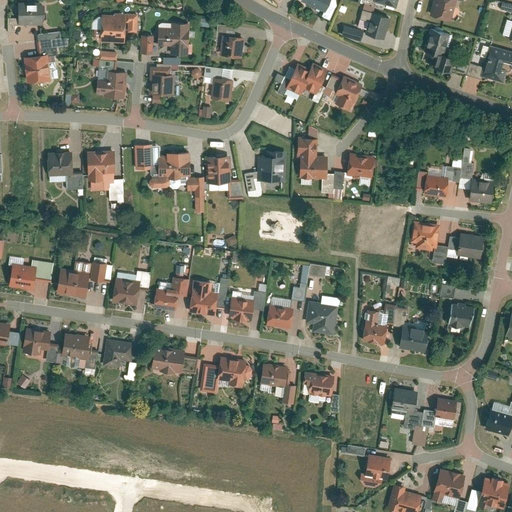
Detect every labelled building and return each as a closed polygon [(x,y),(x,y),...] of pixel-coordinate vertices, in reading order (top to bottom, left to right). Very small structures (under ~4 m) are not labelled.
[(19,24),(44,23),(43,18),(45,18),(45,3),(42,3),(42,0),(18,1),(19,24)] [(305,0),(327,10),(331,0),(305,0)] [(434,0),(430,15),(452,20),(457,0),(434,0)] [(125,41),(127,12),(115,12),(115,13),(102,13),(101,40),(125,41)] [(368,33),(385,38),(391,17),(374,12),(368,33)] [(190,22),(172,21),(172,27),(159,26),(158,44),(171,45),(171,53),(189,54),(190,22)] [(342,33),(362,39),(364,30),(345,25),(342,33)] [(425,49),(444,54),(450,33),(430,28),(425,49)] [(152,53),(152,34),(143,34),(143,53),(152,53)] [(245,36),(223,34),(221,55),(243,57),(245,36)] [(511,48),(493,44),(485,77),(511,83),(511,48)] [(49,53),(25,56),(28,82),(52,79),(49,53)] [(312,70),(304,88),(316,93),(328,68),(315,62),(312,70)] [(171,65),(151,64),(150,94),(175,94),(176,74),(171,74),(171,65)] [(287,87),(301,93),(304,88),(312,70),(297,64),(287,87)] [(126,97),(128,71),(108,69),(108,79),(98,79),(97,92),(104,92),(104,96),(126,97)] [(336,103),(350,109),(354,101),(356,102),(365,83),(344,74),(335,93),(340,95),(336,103)] [(235,78),(214,76),(212,97),(232,100),(235,78)] [(209,117),(211,108),(202,105),(200,115),(209,117)] [(327,173),(328,155),(318,155),(319,129),(310,123),(309,135),(298,135),(298,162),(300,162),(300,178),(322,179),(322,193),(336,193),(336,173),(327,173)] [(151,143),(134,144),(135,169),(148,168),(152,163),(151,143)] [(471,189),(472,178),(475,163),(470,162),(472,147),(466,146),(464,159),(455,158),(453,165),(446,164),(444,179),(449,179),(460,181),(459,187),(471,189)] [(104,173),(116,172),(115,149),(87,150),(89,180),(104,179),(104,173)] [(192,175),(190,150),(159,151),(159,165),(154,165),(152,167),(151,172),(153,175),(159,175),(159,176),(153,176),(151,180),(150,182),(151,184),(154,186),(164,186),(167,183),(170,184),(172,186),(173,188),(179,187),(179,190),(181,193),(189,192),(191,190),(195,190),(196,211),(206,211),(205,176),(192,175)] [(258,180),(286,180),(286,150),(259,150),(258,180)] [(73,172),(72,151),(48,152),(49,175),(67,174),(67,188),(84,187),(84,172),(73,172)] [(233,180),(231,153),(207,155),(209,186),(229,185),(229,198),(243,197),(241,180),(233,180)] [(374,178),(377,157),(350,153),(348,175),(374,178)] [(427,177),(425,193),(447,196),(449,179),(444,179),(427,177)] [(471,189),(470,200),(493,202),(495,180),(472,178),(471,189)] [(439,247),(442,223),(415,219),(412,242),(417,242),(416,247),(433,250),(434,247),(439,247)] [(483,258),(486,234),(461,231),(459,256),(483,258)] [(13,261),(9,285),(34,289),(36,278),(51,281),(54,261),(34,258),(33,264),(13,261)] [(94,262),(93,280),(109,280),(110,262),(94,262)] [(327,266),(301,262),(298,286),(291,286),(290,298),(303,300),(306,274),(325,277),(327,266)] [(57,291),(86,296),(90,274),(61,269),(57,291)] [(112,301),(138,305),(141,289),(149,290),(151,272),(139,270),(137,279),(116,275),(112,301)] [(397,285),(399,278),(387,275),(383,291),(388,292),(390,284),(397,285)] [(154,307),(176,309),(178,294),(188,295),(190,278),(173,276),(172,281),(156,280),(154,307)] [(195,279),(189,311),(215,315),(219,291),(211,290),(213,282),(195,279)] [(439,284),(438,296),(452,297),(453,285),(439,284)] [(230,317),(252,319),(255,298),(232,296),(230,317)] [(313,331),(335,335),(340,305),(310,301),(307,322),(314,323),(313,331)] [(363,340),(384,344),(388,323),(395,324),(398,303),(386,302),(384,312),(368,309),(363,340)] [(449,324),(471,327),(474,305),(452,302),(449,324)] [(268,324),(291,328),(295,307),(271,303),(268,324)] [(404,326),(400,347),(425,351),(429,329),(407,325),(411,306),(398,303),(395,324),(404,326)] [(0,343),(8,345),(11,323),(0,320),(0,343)] [(42,349),(49,350),(51,335),(45,334),(45,330),(26,328),(23,352),(41,354),(42,349)] [(61,354),(88,357),(91,335),(64,332),(61,354)] [(121,359),(133,361),(136,342),(108,337),(104,364),(120,367),(121,359)] [(155,346),(152,367),(183,372),(183,371),(196,373),(198,357),(186,355),(186,351),(155,346)] [(220,364),(205,362),(201,390),(217,392),(220,379),(230,381),(230,385),(244,387),(246,378),(248,378),(252,376),(253,368),(250,365),(247,364),(247,359),(222,355),(220,364)] [(132,381),(135,363),(127,361),(123,379),(132,381)] [(263,361),(260,383),(286,387),(284,402),(296,404),(299,385),(286,383),(288,365),(263,361)] [(343,392),(335,391),(337,374),(306,370),(304,382),(311,383),(310,391),(334,394),(332,411),(341,412),(343,392)] [(17,384),(25,388),(29,380),(21,375),(17,384)] [(415,410),(418,390),(394,386),(390,409),(407,411),(404,427),(415,429),(412,443),(426,445),(429,425),(423,424),(425,412),(415,410)] [(426,409),(425,412),(423,424),(429,425),(435,426),(436,423),(453,426),(457,400),(438,397),(436,410),(426,409)] [(487,432),(508,437),(511,420),(511,408),(493,404),(487,432)] [(270,428),(279,429),(280,423),(275,423),(276,417),(272,416),(270,428)] [(378,487),(389,479),(392,457),(369,453),(366,473),(361,472),(360,478),(366,485),(378,487)] [(461,498),(467,474),(441,467),(433,499),(443,501),(445,494),(461,498)] [(504,507),(511,483),(486,476),(479,500),(504,507)] [(406,490),(407,486),(395,482),(388,508),(404,511),(418,511),(423,495),(406,490)]
